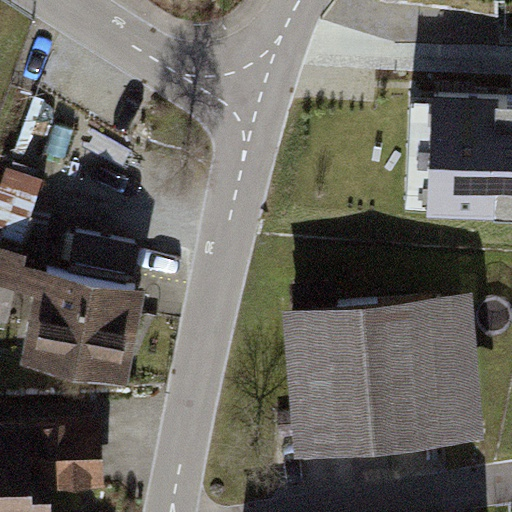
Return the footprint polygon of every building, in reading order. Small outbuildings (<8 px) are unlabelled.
[(511,202),(511,95),(438,93),(435,200),(511,202)] [(0,203),(0,233),(19,240),(31,204),(4,193),(0,203)] [(140,240),(79,230),(73,261),(135,273),(140,240)] [(0,240),(0,273),(18,277),(26,247),(0,240)] [(123,365),(140,284),(49,268),(36,345),(123,365)] [(435,293),(295,305),(306,435),(447,423),(435,293)] [(100,420),(0,422),(0,511),(49,511),(48,479),(101,478),(100,420)]
